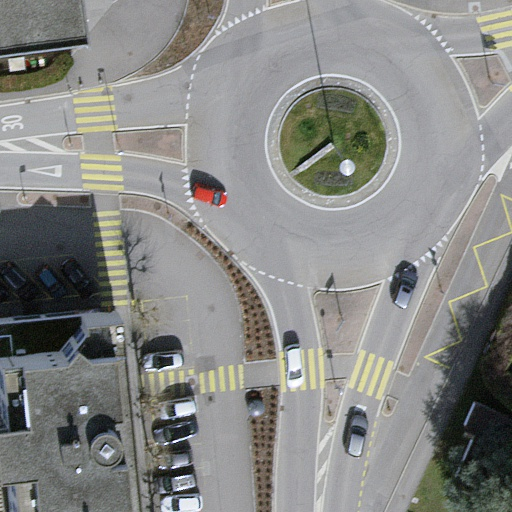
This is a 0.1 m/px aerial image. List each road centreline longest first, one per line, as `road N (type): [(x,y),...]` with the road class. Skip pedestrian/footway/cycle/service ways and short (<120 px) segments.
road 1 (tertiary): [(345,262),(318,511)]
road 2 (tertiary): [(345,262),(403,237),(424,214),(444,155),(429,94)]
road 3 (tertiary): [(218,151),(0,145)]
road 4 (tertiary): [(218,151),(224,188),(243,221),(271,246),(307,260),(345,262)]
road 5 (tertiary): [(429,94),(410,69),(355,39),(292,44)]
road 6 (tertiary): [(292,44),(238,85),(218,151)]
